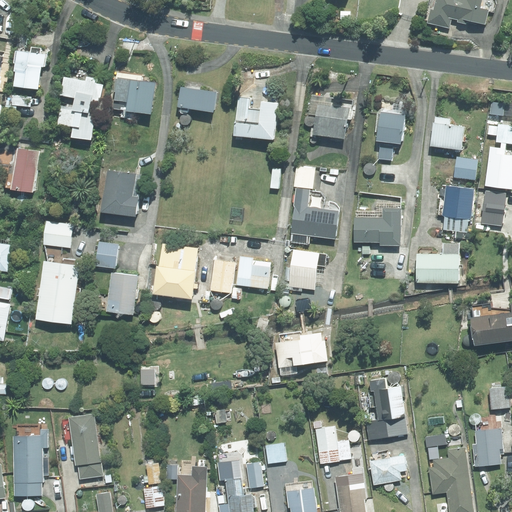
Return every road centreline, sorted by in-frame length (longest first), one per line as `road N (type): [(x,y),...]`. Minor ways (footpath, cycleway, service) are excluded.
road 1 (residential): [(511,71),(189,31),(94,0)]
road 2 (unknown): [(154,23),(163,74),(144,207),(134,227),(108,223)]
